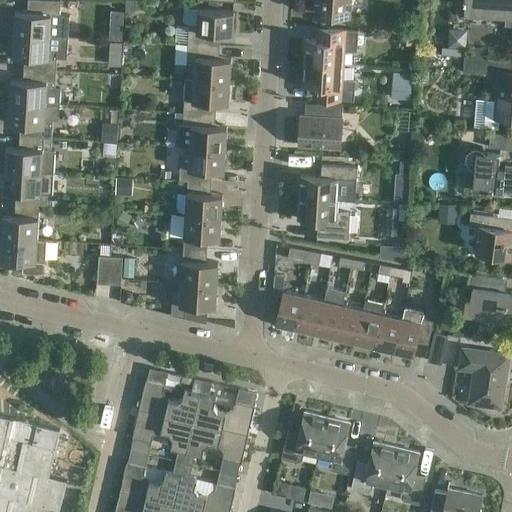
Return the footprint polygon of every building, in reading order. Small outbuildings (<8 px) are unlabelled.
[(59,20),(60,0),(27,0),(27,10),(15,9),(13,31),(65,35),(66,21),(59,20)] [(316,0),(315,12),(349,14),(349,0),(316,0)] [(511,0),(464,0),(464,10),(506,12),(506,24),(511,24),(511,0)] [(232,32),(234,9),(198,7),(198,6),(186,5),(184,7),(183,19),(185,21),(189,21),(187,43),(219,44),(220,31),(232,32)] [(356,50),(358,29),(317,26),(317,38),(305,37),(303,61),(343,63),(344,49),(356,50)] [(64,49),(65,35),(13,31),(12,54),(24,54),(23,66),(56,68),(57,49),(64,49)] [(219,56),(219,44),(187,43),(186,62),(194,63),(194,77),(229,79),(231,57),(219,56)] [(495,57),(463,55),(462,71),(494,73),(495,57)] [(353,99),(355,78),(342,77),(343,63),(303,61),(302,84),(314,85),(313,97),(353,99)] [(55,87),(56,68),(23,66),(23,78),(11,77),(9,99),(59,103),(60,87),(55,87)] [(511,69),(499,68),(496,99),(476,97),(474,125),(498,127),(499,117),(511,117),(511,69)] [(229,79),(194,77),(185,76),(183,110),(215,112),(216,101),(228,101),(229,79)] [(58,118),(59,103),(9,99),(8,122),(20,122),(19,134),(52,136),(53,118),(58,118)] [(341,116),(342,103),(315,102),(314,114),(300,113),(298,143),(340,146),(342,116),(341,116)] [(214,124),(215,112),(183,110),(182,130),(190,131),(189,145),(225,147),(226,125),(214,124)] [(511,146),(511,131),(489,130),(488,145),(511,146)] [(51,148),(52,136),(19,134),(18,146),(6,145),(5,167),(52,170),(54,148),(51,148)] [(511,185),(511,165),(498,164),(499,152),(486,151),(485,148),(482,146),(477,144),(473,144),(469,147),(466,150),(465,155),(466,159),(469,163),(472,165),(474,166),(472,186),(488,187),(488,189),(492,190),(492,188),(504,189),(504,185),(511,185)] [(224,169),(225,147),(189,145),(188,159),(180,159),(179,178),(211,180),(212,169),(224,169)] [(299,195),(336,198),(337,185),(355,187),(357,165),(321,163),(320,175),(300,173),(299,195)] [(51,192),(52,170),(5,167),(4,189),(16,190),(15,202),(39,203),(47,204),(48,192),(51,192)] [(211,180),(187,179),(185,213),(221,215),(222,193),(210,192),(211,180)] [(335,210),(336,198),(299,195),(297,217),(317,218),(316,234),(348,236),(350,211),(335,210)] [(37,237),(39,203),(15,202),(14,214),(2,213),(1,235),(37,237)] [(511,215),(470,210),(468,223),(479,225),(476,250),(509,254),(511,230),(511,215)] [(219,237),(221,215),(185,213),(183,247),(207,248),(207,236),(219,237)] [(46,238),(37,237),(1,235),(0,248),(0,257),(44,260),(46,238)] [(310,261),(313,249),(289,245),(287,256),(310,261)] [(206,260),(207,248),(183,247),(181,281),(217,283),(218,261),(206,260)] [(313,249),(310,261),(319,262),(321,251),(313,249)] [(108,282),(110,254),(98,253),(96,281),(108,282)] [(122,255),(110,254),(108,282),(120,283),(122,255)] [(351,265),(352,257),(340,254),(338,263),(351,265)] [(352,257),(351,265),(363,268),(365,259),(352,257)] [(390,273),(392,264),(379,262),(378,270),(390,273)] [(409,282),(412,268),(392,264),(390,273),(403,275),(402,280),(409,282)] [(511,322),(511,290),(500,289),(502,276),(469,271),(467,285),(472,286),(470,299),(466,299),(463,315),(511,322)] [(215,305),(217,283),(181,281),(180,295),(172,294),(171,312),(184,316),(185,303),(215,305)] [(295,325),(303,293),(282,288),(275,321),(295,325)] [(315,330),(322,297),(303,293),(295,325),(315,330)] [(334,335),(342,302),(322,297),(315,330),(334,335)] [(373,344),(381,311),(383,301),(364,297),(362,307),(354,339),(373,344)] [(354,339),(362,307),(342,302),(334,335),(354,339)] [(421,316),(423,311),(404,306),(402,316),(401,316),(393,348),(413,353),(416,340),(428,342),(433,319),(421,316)] [(393,348),(401,316),(381,311),(373,344),(393,348)] [(440,362),(447,334),(434,331),(428,359),(440,362)] [(500,406),(508,354),(463,347),(460,366),(474,368),(469,401),(500,406)] [(193,419),(203,378),(194,376),(191,389),(184,387),(182,396),(176,399),(168,397),(163,389),(164,382),(145,378),(139,407),(193,419)] [(193,419),(248,432),(254,403),(235,399),(234,405),(226,410),(217,408),(214,403),(216,394),(208,393),(211,380),(203,378),(193,419)] [(184,460),(193,419),(139,407),(132,436),(151,440),(152,434),(161,429),(169,431),(172,436),(170,445),(178,446),(175,458),(184,460)] [(318,454),(327,415),(304,410),(299,431),(287,429),(281,457),(297,461),(301,458),(303,450),(318,454)] [(48,475),(59,428),(0,413),(0,511),(39,511),(42,504),(59,508),(66,479),(48,475)] [(327,415),(318,454),(332,457),(330,465),(333,469),(349,473),(356,444),(344,442),(349,420),(327,415)] [(241,461),(248,432),(193,419),(184,460),(192,462),(195,450),(202,452),(204,443),(210,440),(218,442),(223,450),(222,457),(241,461)] [(387,484),(396,445),(373,440),(368,461),(357,459),(350,487),(367,491),(371,488),(373,480),(387,484)] [(396,445),(387,484),(401,487),(400,495),(402,499),(419,503),(425,475),(414,472),(419,450),(396,445)] [(174,501),(184,460),(175,458),(172,470),(126,460),(120,489),(174,501)] [(189,474),(192,462),(184,460),(174,501),(220,511),(228,511),(235,485),(216,481),(215,487),(207,492),(198,490),(195,485),(197,476),(189,474)] [(478,511),(482,494),(447,486),(446,491),(434,488),(429,511),(478,511)] [(171,511),(174,501),(120,489),(114,511),(138,511),(141,510),(148,511),(171,511)] [(220,511),(174,501),(171,511),(220,511)]
